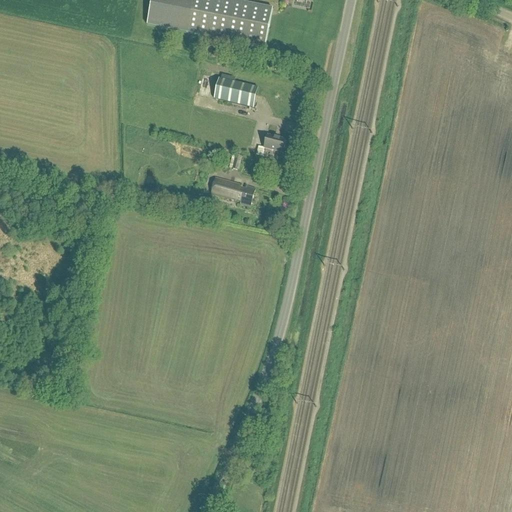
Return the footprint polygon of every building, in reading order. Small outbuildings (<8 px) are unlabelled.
[(224,0),(152,0),(147,26),(265,50),(273,10),(224,0)] [(219,80),(214,101),(253,111),(258,90),(219,80)] [(247,140),(252,117),(138,95),(134,118),(247,140)] [(283,154),(286,141),(268,136),(264,149),(283,154)] [(262,156),(263,148),(255,147),(254,154),(262,156)] [(239,172),(242,158),(236,156),(232,170),(239,172)] [(246,192),(240,190),(241,186),(216,180),(212,196),(240,204),(239,206),(250,209),(255,190),(247,188),(246,192)] [(214,217),(218,202),(202,198),(198,213),(214,217)]
